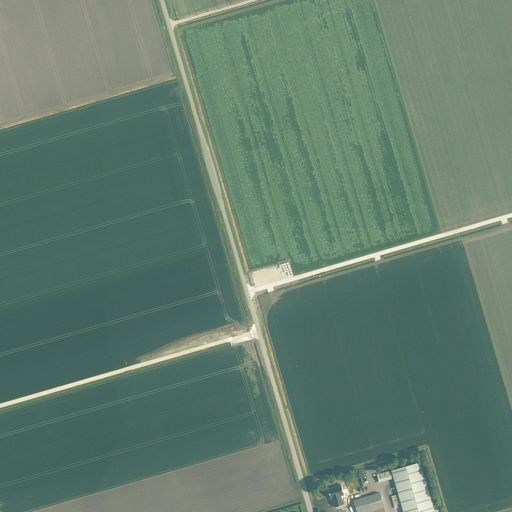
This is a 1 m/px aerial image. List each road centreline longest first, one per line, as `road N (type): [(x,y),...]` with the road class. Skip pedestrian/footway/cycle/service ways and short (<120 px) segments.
road 1 (tertiary): [(310,511),(161,0)]
road 2 (track): [(511,214),(246,291)]
road 3 (track): [(0,405),(257,331)]
